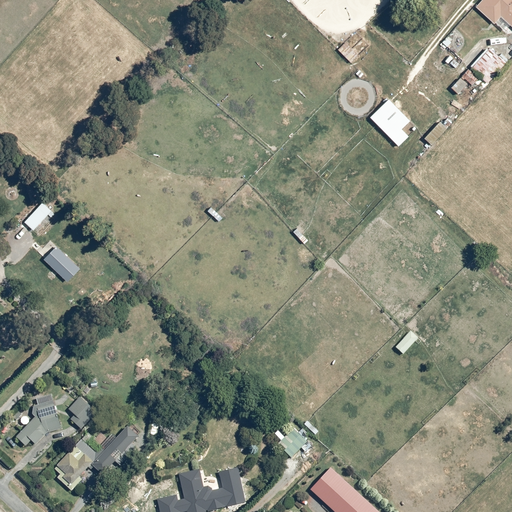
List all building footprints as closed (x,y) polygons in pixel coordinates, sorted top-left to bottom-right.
[(511,0),(482,0),(476,6),(505,31),(511,25),(511,0)] [(347,41),(339,48),(352,63),(360,55),(347,41)] [(500,54),(491,47),(472,68),(488,83),(506,62),(498,55),(500,54)] [(479,78),(470,68),(463,75),(473,85),(479,78)] [(469,85),(460,76),(451,86),(460,94),(469,85)] [(411,121),(390,99),(372,117),(400,146),(410,136),(403,128),(411,121)] [(453,123),(446,116),(426,138),(433,145),(453,123)] [(52,211),(42,202),(25,220),(35,229),(52,211)] [(81,268),(58,246),(46,259),(69,281),(81,268)] [(419,338),(411,331),(396,346),(404,354),(419,338)] [(98,413),(79,397),(69,409),(76,415),(71,420),(83,430),(98,413)] [(30,450),(36,445),(48,433),(62,429),(54,400),(34,405),(30,423),(16,437),(30,450)] [(307,442),(292,427),(277,442),(291,457),(307,442)] [(58,478),(72,490),(83,479),(81,477),(95,462),(92,458),(98,453),(83,438),(55,468),(61,474),(58,478)] [(381,511),(331,467),(311,489),(335,511),(381,511)] [(178,473),(187,511),(208,511),(228,506),(224,487),(214,489),(203,481),(200,468),(178,473)]
